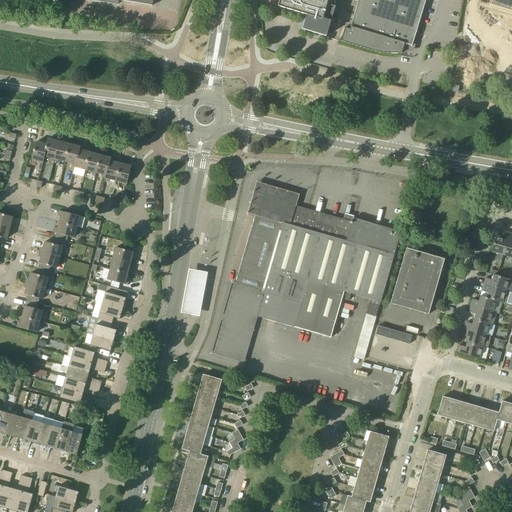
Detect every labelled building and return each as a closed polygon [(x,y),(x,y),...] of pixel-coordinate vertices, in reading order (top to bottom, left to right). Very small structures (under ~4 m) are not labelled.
[(280,0),(278,7),(280,7),(307,15),(303,30),(326,37),(335,7),(327,4),(328,0),(280,0)] [(405,44),(412,46),(426,0),(358,0),(350,29),(345,28),(341,41),(369,50),(374,51),(379,52),(385,53),(391,53),(397,54),(402,53),(405,44)] [(511,0),(481,0),(480,2),(511,12),(511,0)] [(49,139),(47,145),(44,156),(51,158),(51,159),(52,161),(54,162),(59,142),(49,139)] [(42,165),(44,156),(47,145),(36,142),(32,159),(39,161),(38,162),(40,164),(42,165)] [(65,161),(70,144),(59,142),(54,162),(56,162),(58,161),(59,160),(65,161)] [(79,150),(80,150),(81,147),(70,144),(65,161),(72,163),(71,165),(73,167),(74,167),(75,167),(79,150)] [(90,152),(80,150),(79,150),(75,167),(74,167),(74,170),(77,171),(78,169),(79,168),(85,170),(90,152)] [(100,155),(90,152),(85,170),(92,172),(92,173),(93,175),(96,175),(97,173),(96,173),(100,155)] [(96,173),(97,173),(103,174),(102,176),(103,178),(105,178),(106,178),(110,161),(111,161),(112,158),(100,155),(96,173)] [(121,164),(111,161),(110,161),(106,178),(105,178),(104,181),(108,182),(109,180),(109,179),(116,181),(121,164)] [(124,186),(126,187),(132,166),(121,164),(116,181),(123,183),(122,184),(124,186)] [(370,303),(366,314),(377,317),(380,306),(401,232),(353,218),(352,222),(296,206),(300,195),(257,182),(248,213),(259,216),(255,227),(252,226),(239,273),(240,274),(237,284),(233,283),(213,353),(244,362),(257,316),(331,337),(342,299),(349,301),(351,293),(371,299),(370,303)] [(59,222),(77,227),(80,216),(59,211),(58,214),(60,216),(61,217),(59,222)] [(11,223),(13,217),(0,213),(0,225),(13,228),(14,225),(13,223),(11,223)] [(74,238),(77,227),(59,222),(58,228),(55,227),(54,231),(55,233),(57,233),(55,239),(67,242),(68,236),(74,238)] [(12,231),(13,228),(0,225),(0,242),(0,243),(2,237),(7,239),(9,232),(10,233),(12,231)] [(503,255),(509,233),(503,231),(501,237),(496,236),(492,252),(497,253),(495,259),(501,261),(503,255)] [(511,257),(511,233),(509,233),(503,255),(511,257)] [(65,248),(67,242),(55,239),(54,244),(45,242),(43,248),(42,248),(40,249),(39,252),(60,257),(62,247),(65,248)] [(113,258),(133,264),(134,261),(133,259),(132,258),(133,252),(116,248),(113,258)] [(407,248),(391,304),(429,314),(445,259),(407,248)] [(57,268),(60,257),(39,252),(39,255),(40,257),(41,257),(38,269),(49,272),(50,272),(51,267),(57,268)] [(133,267),(133,264),(113,258),(110,269),(128,273),(129,268),(131,268),(133,267)] [(45,288),(49,272),(38,269),(37,274),(31,273),(29,279),(28,279),(26,280),(25,283),(45,288)] [(126,279),(128,273),(110,269),(107,280),(128,285),(129,282),(128,280),(126,279)] [(189,269),(181,312),(199,315),(207,272),(189,269)] [(486,278),(484,284),(511,292),(511,291),(511,279),(509,279),(497,276),(494,275),(492,280),(486,278)] [(42,299),(45,288),(25,283),(24,286),(25,288),(27,288),(25,295),(28,295),(27,301),(38,304),(40,298),(42,299)] [(487,298),(495,300),(506,304),(511,305),(511,292),(484,284),(482,291),(488,293),(487,298)] [(103,303),(123,309),(126,298),(120,296),(122,290),(108,286),(106,293),(103,303)] [(473,299),(471,306),(492,312),(495,300),(487,298),(481,296),(479,301),(473,299)] [(37,309),(38,304),(27,301),(25,306),(24,306),(22,307),(21,310),(24,311),(22,317),(40,321),(43,311),(37,309)] [(103,303),(98,319),(112,323),(114,317),(120,319),(123,309),(103,303)] [(501,314),(492,312),(471,306),(469,312),(475,314),(474,319),(489,323),(494,325),(497,313),(501,315),(501,314)] [(503,315),(501,321),(510,324),(511,317),(503,315)] [(37,332),(40,321),(22,317),(21,323),(19,322),(17,324),(17,327),(37,332)] [(111,328),(112,323),(98,319),(93,335),(114,341),(117,330),(111,328)] [(466,322),(464,329),(486,335),(489,323),(474,319),(473,324),(466,322)] [(412,336),(379,326),(378,326),(376,335),(410,344),(412,336)] [(491,336),(486,335),(464,329),(462,335),(469,337),(467,342),(483,347),(488,348),(491,336)] [(83,343),(81,349),(95,353),(96,347),(111,351),(114,341),(93,335),(91,345),(83,343)] [(40,339),(38,345),(45,347),(47,342),(40,339)] [(480,359),(480,358),(483,347),(467,342),(466,347),(460,345),(458,352),(480,359)] [(358,345),(356,351),(366,354),(368,348),(358,345)] [(95,353),(81,349),(75,347),(72,357),(106,367),(108,361),(93,357),(95,353)] [(492,362),(498,364),(502,352),(495,350),(492,362)] [(105,373),(106,367),(72,357),(69,367),(89,373),(90,369),(105,373)] [(88,377),(89,373),(69,367),(66,377),(100,387),(102,381),(88,377)] [(22,379),(23,380),(25,373),(18,371),(16,378),(22,379)] [(219,390),(222,380),(203,374),(201,384),(219,390)] [(63,388),(63,387),(83,393),(84,389),(99,393),(100,387),(66,377),(59,375),(56,386),(63,388)] [(32,378),(26,377),(23,387),(29,388),(32,378)] [(217,399),(219,390),(201,384),(198,393),(217,399)] [(82,397),(83,393),(63,387),(63,388),(60,398),(80,404),(80,403),(95,407),(96,401),(82,397)] [(214,408),(217,399),(198,393),(195,403),(214,408)] [(447,418),(453,399),(443,396),(438,415),(447,418)] [(456,421),(462,402),(453,399),(447,418),(456,421)] [(506,423),(511,404),(502,401),(499,413),(497,420),(506,423)] [(466,423),(471,405),(462,402),(456,421),(466,423)] [(195,403),(193,412),(211,417),(214,408),(195,403)] [(475,426),(480,407),(471,405),(466,423),(475,426)] [(484,429),(490,410),(480,407),(475,426),(484,429)] [(499,413),(490,410),(484,429),(494,431),(497,420),(499,413)] [(12,414),(2,411),(0,419),(0,432),(7,434),(12,414)] [(209,427),(211,417),(193,412),(190,421),(209,427)] [(22,417),(12,414),(7,434),(17,437),(22,417)] [(17,437),(27,440),(33,420),(22,417),(17,437)] [(27,440),(37,443),(42,423),(33,420),(27,440)] [(206,436),(209,427),(190,421),(187,431),(206,436)] [(37,443),(47,446),(52,426),(42,423),(37,443)] [(57,449),(62,428),(52,426),(47,446),(57,449)] [(57,449),(66,452),(72,431),(62,428),(57,449)] [(244,439),(240,434),(238,430),(232,433),(235,439),(238,443),(244,439)] [(72,431),(66,452),(76,454),(76,455),(77,455),(83,434),(72,431)] [(203,445),(206,436),(187,431),(185,440),(203,445)] [(386,447),(389,437),(370,432),(368,441),(386,447)] [(241,449),(238,443),(235,439),(229,443),(233,448),(235,452),(241,449)] [(201,454),(203,445),(185,440),(182,449),(190,452),(190,451),(201,454)] [(384,456),(386,447),(368,441),(365,450),(384,456)] [(381,465),(384,456),(365,450),(362,460),(381,465)] [(425,460),(444,465),(446,455),(428,450),(425,460)] [(208,456),(201,454),(190,451),(190,452),(187,461),(206,466),(208,456)] [(342,464),(338,458),(336,454),(330,457),(336,467),(342,464)] [(506,459),(504,456),(498,459),(499,460),(500,462),(502,467),(508,463),(506,459)] [(378,474),(381,465),(362,460),(360,469),(378,474)] [(441,474),(444,465),(425,460),(422,469),(441,474)] [(203,475),(206,466),(187,461),(184,470),(203,475)] [(296,469),(294,475),(304,478),(305,472),(296,469)] [(376,484),(378,474),(360,469),(357,478),(376,484)] [(438,484),(441,474),(422,469),(420,478),(438,484)] [(200,484),(203,475),(184,470),(182,479),(200,484)] [(0,506),(7,509),(13,489),(9,487),(13,473),(7,471),(0,495),(0,506)] [(17,511),(27,477),(21,475),(17,490),(13,489),(7,509),(17,511)] [(17,511),(28,511),(33,494),(29,493),(33,479),(27,477),(17,511)] [(373,493),(376,484),(357,478),(354,488),(373,493)] [(436,493),(438,484),(420,478),(417,487),(436,493)] [(198,494),(200,484),(182,479),(179,488),(198,494)] [(47,483),(41,481),(37,495),(43,497),(47,483)] [(79,492),(74,490),(58,486),(56,496),(76,503),(79,492)] [(433,502),(436,493),(417,487),(414,497),(433,502)] [(464,493),(469,501),(475,497),(469,487),(463,491),(464,493)] [(195,503),(198,494),(179,488),(176,498),(195,503)] [(370,503),(373,493),(354,488),(352,497),(367,501),(370,503)] [(472,507),(469,501),(464,493),(459,496),(461,499),(460,500),(464,506),(466,510),(472,507)] [(352,497),(348,495),(345,505),(364,510),(367,501),(352,497)] [(69,511),(73,511),(76,503),(56,496),(50,511),(66,511),(67,511),(69,511)] [(414,497),(412,506),(430,511),(433,511),(438,511),(441,504),(433,502),(414,497)] [(191,511),(192,511),(195,503),(176,498),(174,507),(191,511)] [(457,499),(456,504),(458,509),(464,506),(460,500),(457,499)]
